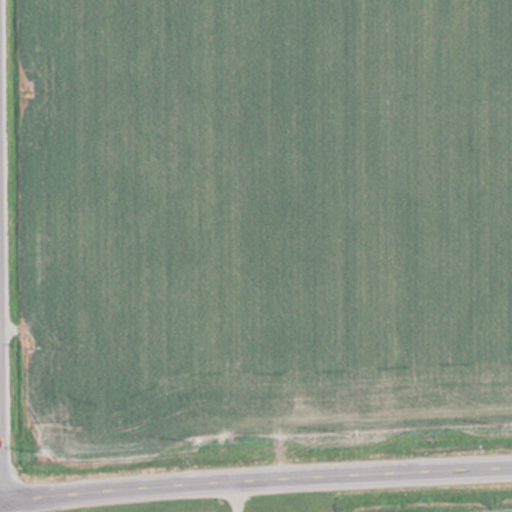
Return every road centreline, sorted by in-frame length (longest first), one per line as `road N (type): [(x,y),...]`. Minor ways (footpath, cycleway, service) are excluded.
road 1 (primary): [(0,499),(511,466)]
road 2 (residential): [(6,499),(1,0)]
